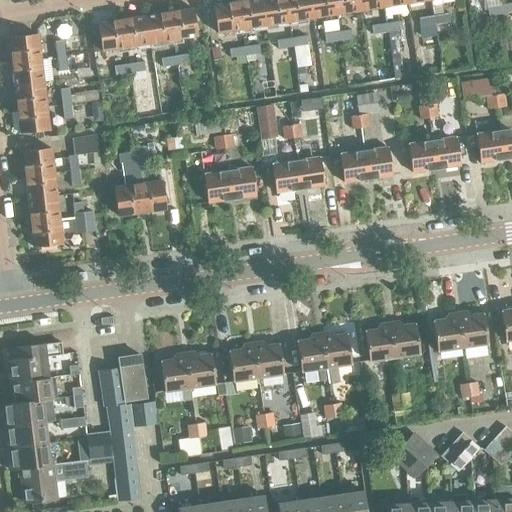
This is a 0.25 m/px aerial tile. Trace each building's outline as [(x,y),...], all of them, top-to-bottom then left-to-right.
[(261,0),(245,0),(237,1),(241,29),(265,25),(261,0)] [(285,0),(261,0),(265,25),(289,21),(285,0)] [(285,0),(289,21),(313,18),(310,0),(285,0)] [(310,0),(313,18),(337,14),(334,0),(310,0)] [(359,0),(334,0),(337,14),(361,10),(359,0)] [(384,6),(383,0),(359,0),(361,10),(384,6)] [(430,0),(433,15),(442,13),(441,6),(440,0),(430,0)] [(213,5),(217,33),(241,29),(237,1),(213,5)] [(511,2),(502,4),(501,4),(502,13),(503,13),(511,11),(511,2)] [(501,4),(487,6),(489,15),(491,15),(492,22),(504,20),(503,13),(502,13),(501,4)] [(197,36),(193,8),(169,12),(173,40),(197,36)] [(149,43),(173,40),(169,12),(145,16),(149,43)] [(447,14),(435,15),(436,24),(448,22),(447,14)] [(435,15),(418,18),(422,46),(438,44),(435,24),(436,24),(435,15)] [(145,16),(121,19),(126,47),(149,43),(145,16)] [(97,23),(102,51),(126,47),(121,19),(97,23)] [(400,21),(387,23),(388,32),(390,42),(403,40),(401,30),(400,21)] [(371,25),(373,34),(388,32),(387,23),(371,25)] [(350,29),(337,31),(339,39),(352,37),(350,29)] [(337,31),(324,33),(325,41),(339,39),(337,31)] [(9,37),(12,61),(40,58),(37,34),(9,37)] [(305,36),(291,38),(293,47),(306,45),(305,36)] [(277,49),(293,47),(291,38),(276,40),(277,49)] [(55,41),(56,56),(65,55),(63,40),(55,41)] [(258,44),(244,46),(245,55),(260,53),(258,44)] [(244,46),(229,48),(231,58),(245,55),(244,46)] [(190,54),(176,56),(177,64),(191,62),(190,54)] [(67,71),(65,55),(56,56),(58,72),(67,71)] [(176,56),(161,58),(162,67),(177,64),(176,56)] [(15,85),(43,82),(40,58),(12,61),(15,85)] [(144,69),(143,61),(128,63),(129,71),(144,69)] [(128,63),(114,65),(116,73),(129,71),(128,63)] [(361,68),(344,71),(346,87),(364,84),(361,68)] [(492,77),(460,82),(462,100),(486,96),(488,109),(497,108),(495,95),(492,77)] [(46,106),(43,82),(15,85),(18,109),(46,106)] [(77,87),(59,90),(61,104),(71,103),(71,104),(99,101),(98,91),(78,93),(77,87)] [(367,113),(378,110),(377,103),(375,93),(356,96),(357,104),(358,114),(357,114),(359,127),(369,126),(367,113)] [(503,94),(495,95),(497,108),(505,106),(503,94)] [(71,103),(61,104),(62,118),(73,117),(71,104),(71,103)] [(436,104),(427,105),(428,118),(437,116),(436,104)] [(276,136),(272,105),(256,108),(260,138),(276,136)] [(419,106),(418,107),(419,119),(428,118),(427,105),(419,106)] [(21,133),(49,130),(46,106),(18,109),(21,133)] [(231,110),(220,111),(223,135),(225,148),(233,147),(231,134),(240,133),(238,117),(232,118),(231,110)] [(242,130),(256,128),(253,110),(239,113),(242,130)] [(350,129),(359,127),(357,114),(349,115),(350,129)] [(194,123),(196,135),(220,132),(217,120),(194,123)] [(341,120),(328,122),(331,138),(344,136),(341,120)] [(299,124),(290,125),(292,138),(302,137),(299,124)] [(460,165),(456,137),(454,124),(430,128),(432,140),(436,169),(460,165)] [(283,140),(292,138),(290,125),(282,126),(283,140)] [(511,157),(511,128),(500,130),(504,158),(511,157)] [(480,162),(504,158),(500,130),(476,134),(480,162)] [(68,157),(69,170),(79,169),(77,155),(97,152),(95,135),(72,139),(74,155),(68,157)] [(223,135),(213,136),(215,149),(225,148),(223,135)] [(181,136),(166,139),(167,150),(183,148),(181,136)] [(412,172),(436,169),(432,140),(408,144),(412,172)] [(392,175),(388,147),(363,151),(368,179),(392,175)] [(51,148),(23,151),(26,175),(53,172),(51,148)] [(149,161),(146,150),(133,151),(142,212),(166,208),(162,181),(147,183),(144,162),(149,161)] [(118,215),(142,212),(133,151),(118,154),(124,186),(114,188),(118,215)] [(344,182),(368,179),(363,151),(339,154),(344,182)] [(324,185),(320,157),(295,161),(300,189),(324,185)] [(275,192),(300,189),(295,161),(271,164),(275,192)] [(256,195),(252,167),(228,171),(232,199),(256,195)] [(81,184),(79,169),(69,170),(71,185),(81,184)] [(207,202),(232,199),(228,171),(203,174),(207,202)] [(56,196),(53,172),(26,175),(28,199),(56,196)] [(31,223),(59,220),(56,196),(28,199),(31,223)] [(84,212),(82,202),(72,204),(73,214),(84,212)] [(73,214),(74,218),(59,220),(31,223),(34,247),(62,244),(60,232),(75,230),(76,232),(94,230),(91,211),(84,212),(73,214)] [(511,309),(500,311),(505,341),(511,339),(511,309)] [(488,344),(483,313),(458,317),(462,347),(488,344)] [(437,351),(462,347),(458,317),(432,321),(437,351)] [(420,354),(415,323),(390,327),(394,357),(420,354)] [(369,361),(394,357),(390,327),(364,331),(369,361)] [(347,333),(321,337),(328,379),(328,382),(339,381),(337,366),(351,364),(347,333)] [(321,337),(296,341),(300,371),(303,371),(316,369),(318,380),(328,379),(321,337)] [(15,359),(7,360),(10,381),(9,381),(9,382),(49,377),(49,376),(46,355),(62,354),(61,341),(13,347),(15,359)] [(283,374),(279,344),(253,347),(258,378),(283,374)] [(232,381),(258,378),(253,347),(228,351),(232,381)] [(117,358),(118,367),(119,367),(121,379),(124,401),(125,403),(147,400),(140,354),(117,358)] [(215,384),(211,354),(185,357),(190,388),(215,384)] [(185,357),(160,361),(164,391),(180,389),(182,400),(191,399),(190,388),(185,357)] [(118,367),(96,371),(98,383),(121,379),(119,367),(118,367)] [(49,377),(9,382),(12,403),(42,400),(52,399),(56,398),(54,376),(49,377)] [(124,401),(121,379),(98,383),(102,407),(105,406),(125,403),(124,401)] [(478,395),(476,381),(467,383),(470,396),(478,395)] [(467,383),(459,384),(461,398),(470,396),(467,383)] [(71,387),(72,396),(81,395),(80,386),(71,387)] [(408,392),(399,394),(401,407),(410,405),(408,392)] [(404,424),(401,407),(399,394),(391,395),(395,425),(404,424)] [(82,407),(81,395),(72,396),(73,408),(82,407)] [(52,399),(42,400),(12,403),(2,404),(4,426),(44,421),(55,420),(52,399)] [(156,424),(154,401),(141,403),(144,425),(156,424)] [(340,402),(332,404),(334,417),(342,416),(340,402)] [(129,405),(125,405),(125,403),(105,406),(107,417),(131,414),(129,405)] [(133,426),(144,425),(141,403),(134,404),(129,405),(131,414),(133,426)] [(325,419),(334,417),(332,404),(323,405),(325,419)] [(271,412),(263,414),(265,427),(274,426),(271,412)] [(313,413),(299,416),(301,430),(303,439),(316,437),(313,413)] [(133,426),(131,414),(107,417),(109,429),(133,426)] [(255,415),(257,428),(265,427),(263,414),(255,415)] [(338,419),(340,433),(366,428),(363,416),(338,419)] [(75,418),(76,427),(84,426),(83,417),(75,418)] [(44,421),(4,426),(7,447),(47,443),(44,421)] [(205,422),(195,424),(197,437),(208,435),(205,422)] [(300,437),(298,423),(282,426),(284,439),(300,437)] [(182,456),(200,454),(197,437),(195,424),(186,425),(188,438),(179,439),(182,456)] [(110,441),(134,438),(133,426),(109,429),(109,431),(110,441)] [(216,429),(220,449),(232,447),(229,426),(216,429)] [(483,450),(492,457),(511,435),(511,432),(505,426),(483,450)] [(251,442),(249,427),(231,429),(234,445),(251,442)] [(109,431),(98,432),(100,458),(112,457),(112,453),(110,441),(109,431)] [(86,438),(77,439),(79,461),(100,458),(98,432),(85,434),(86,438)] [(440,456),(449,464),(470,440),(462,432),(440,456)] [(391,457),(406,470),(428,446),(414,433),(391,457)] [(511,452),(511,435),(492,457),(500,465),(511,452)] [(135,450),(134,438),(110,441),(112,453),(135,450)] [(479,448),(470,440),(449,464),(457,471),(479,448)] [(348,442),(334,444),(336,452),(349,450),(348,442)] [(47,443),(7,447),(9,469),(19,468),(49,464),(56,463),(55,458),(49,459),(47,443)] [(321,454),(336,452),(334,444),(320,446),(321,454)] [(436,453),(428,446),(406,470),(413,477),(436,453)] [(305,448),(292,450),(293,458),(306,456),(305,448)] [(113,465),(137,462),(135,450),(112,453),(112,457),(113,465)] [(278,460),(293,458),(292,450),(277,452),(278,460)] [(250,456),(235,458),(237,466),(251,464),(250,456)] [(223,469),(237,466),(235,458),(222,460),(223,469)] [(49,464),(19,468),(23,503),(57,499),(55,482),(87,478),(85,461),(61,464),(56,465),(56,463),(49,464)] [(138,474),(137,462),(113,465),(114,477),(138,474)] [(206,463),(193,465),(194,473),(208,471),(206,463)] [(180,475),(194,473),(193,465),(179,467),(180,475)] [(116,489),(140,486),(138,474),(114,477),(116,489)] [(511,511),(511,485),(493,487),(494,499),(494,511),(511,511)] [(141,498),(140,486),(116,489),(117,501),(141,498)] [(366,511),(363,491),(342,494),(344,511),(366,511)] [(344,511),(342,494),(320,497),(322,511),(344,511)] [(472,511),(472,500),(472,494),(450,495),(451,501),(451,511),(472,511)] [(266,511),(264,495),(242,498),(243,511),(266,511)] [(429,511),(429,502),(417,502),(417,496),(407,497),(407,511),(429,511)] [(322,511),(320,497),(299,500),(300,511),(322,511)] [(407,511),(407,497),(397,497),(397,503),(385,504),(385,511),(407,511)] [(243,511),(242,498),(220,501),(221,511),(243,511)] [(494,511),(494,499),(472,500),(472,511),(494,511)] [(300,511),(299,500),(277,503),(278,511),(300,511)] [(221,511),(220,501),(199,505),(200,511),(221,511)] [(451,511),(451,501),(429,502),(429,511),(451,511)]
